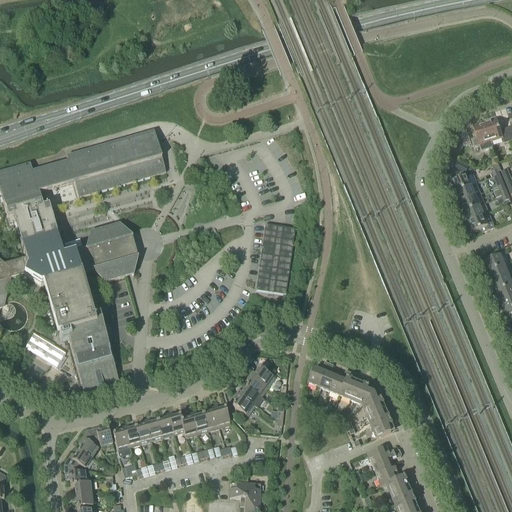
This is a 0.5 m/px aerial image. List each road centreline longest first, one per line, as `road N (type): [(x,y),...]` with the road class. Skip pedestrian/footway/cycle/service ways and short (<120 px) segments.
road 1 (tertiary): [(511,405),(421,186),(453,108),(511,82)]
road 2 (secondary): [(78,111),(352,27)]
road 3 (residential): [(253,341),(184,390),(53,421)]
road 4 (residential): [(312,511),(315,471),(401,436)]
road 5 (secondary): [(473,0),(352,27)]
